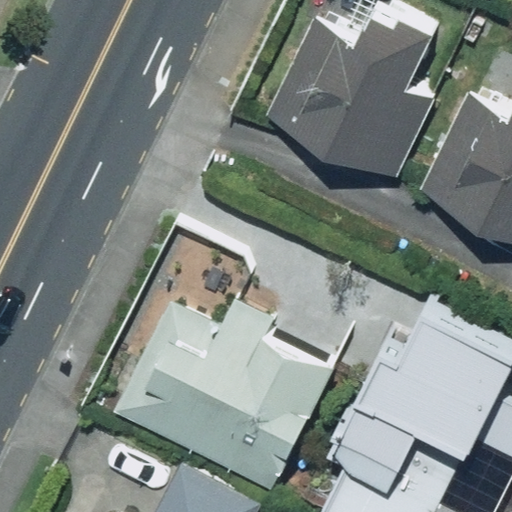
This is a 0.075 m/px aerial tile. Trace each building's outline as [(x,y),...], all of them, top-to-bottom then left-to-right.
[(323,0),(277,87),(411,157),(452,80),(425,65),(451,17),(419,0),(323,0)] [(511,71),(505,84),(486,74),(436,170),(511,210),(511,71)] [(188,265),(124,390),(291,475),(354,351),(299,323),(188,265)] [(401,350),(385,344),(347,436),(364,442),(342,497),(380,511),(443,511),(455,483),(510,505),(511,499),(511,362),(413,322),(401,350)] [(162,511),(132,496),(124,511),(268,511),(275,499),(195,457),(165,511),(162,511)]
